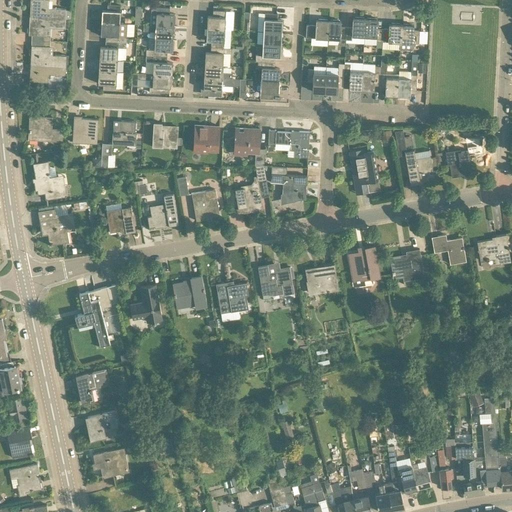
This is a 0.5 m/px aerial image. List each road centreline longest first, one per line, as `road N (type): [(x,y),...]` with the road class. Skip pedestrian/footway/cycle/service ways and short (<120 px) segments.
road 1 (residential): [(23,279),(322,224)]
road 2 (tertiary): [(74,511),(23,279)]
road 3 (residential): [(80,0),(78,96),(186,107)]
road 4 (residential): [(322,224),(499,194)]
road 5 (tertiary): [(23,279),(0,106)]
